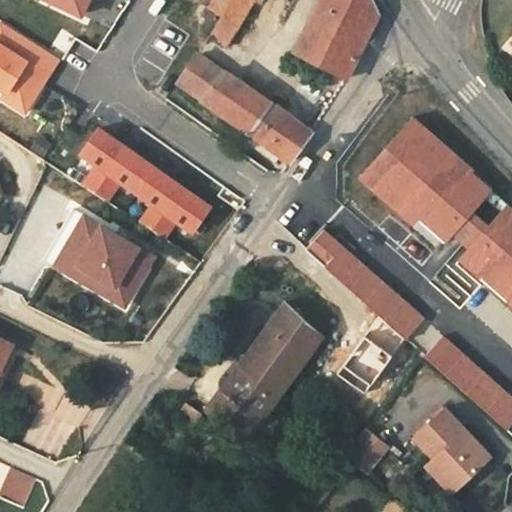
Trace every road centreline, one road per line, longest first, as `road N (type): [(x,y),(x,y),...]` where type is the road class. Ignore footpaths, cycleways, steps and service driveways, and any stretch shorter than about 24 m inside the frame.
road 1 (residential): [(63,511),(384,51),(414,34)]
road 2 (unclassified): [(414,34),(511,146)]
